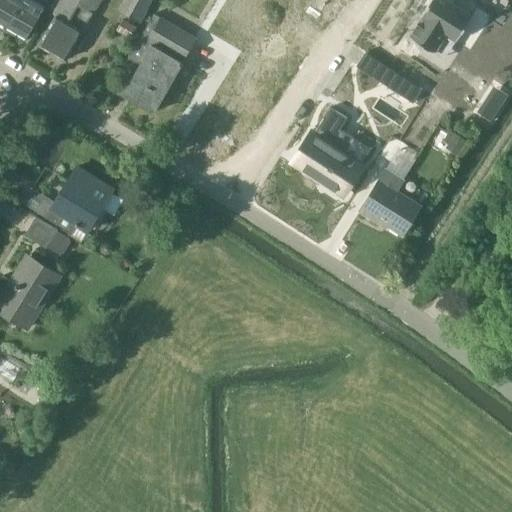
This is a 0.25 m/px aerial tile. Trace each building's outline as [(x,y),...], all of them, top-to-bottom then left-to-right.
[(0,0),(0,22),(7,27),(22,1),(21,0),(0,0)] [(26,37),(46,2),(47,0),(21,0),(22,1),(7,27),(26,37)] [(98,7),(102,0),(57,0),(51,12),(56,15),(39,46),(65,61),(96,6),(98,7)] [(140,22),(152,0),(122,0),(118,9),(140,22)] [(422,17),(410,35),(420,42),(419,43),(424,46),(425,45),(435,51),(447,33),(457,40),(473,15),(449,0),(431,0),(421,16),(422,17)] [(123,95),(155,112),(197,37),(156,13),(129,59),(140,65),(123,95)] [(380,61),(365,52),(356,66),(371,75),(380,61)] [(469,80),(458,97),(485,114),(496,97),(469,80)] [(313,133),(296,158),(304,164),(302,168),(343,194),(362,165),(361,165),(372,149),(354,137),(344,153),(334,147),(344,131),(340,129),(347,118),(331,107),(314,133),(313,133)] [(458,155),(467,140),(450,130),(443,141),(448,144),(446,148),(458,155)] [(20,200),(58,224),(75,235),(81,226),(88,230),(113,191),(77,167),(56,199),(31,183),(20,200)] [(385,169),(359,208),(373,218),(375,215),(401,232),(419,206),(395,190),(402,181),(385,169)] [(146,203),(167,216),(178,198),(157,185),(146,203)] [(70,238),(58,231),(59,230),(37,216),(25,235),(47,249),(48,247),(60,254),(64,253),(71,242),(70,238)] [(0,309),(29,328),(62,277),(33,259),(17,284),(14,281),(0,303),(0,309)]
